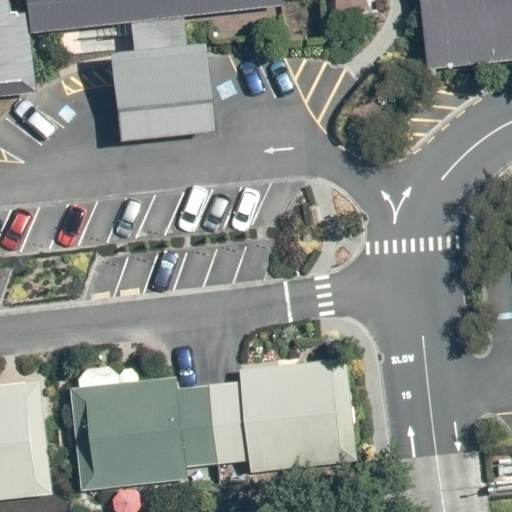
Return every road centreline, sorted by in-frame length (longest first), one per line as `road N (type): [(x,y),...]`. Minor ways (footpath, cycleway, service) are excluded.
road 1 (residential): [(419,291),(0,343)]
road 2 (residential): [(0,183),(290,152),(399,210)]
road 3 (residential): [(444,511),(419,291)]
road 4 (residential): [(399,210),(511,123)]
